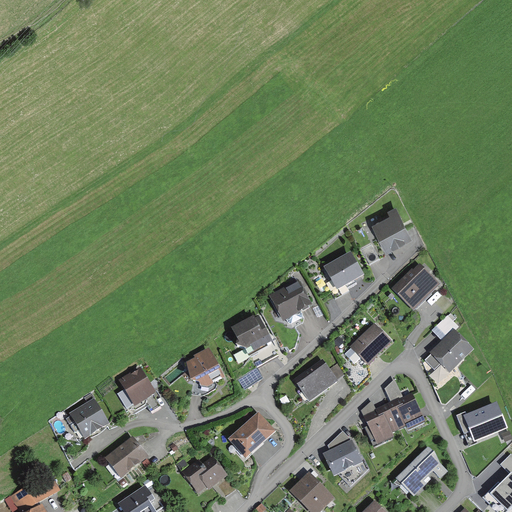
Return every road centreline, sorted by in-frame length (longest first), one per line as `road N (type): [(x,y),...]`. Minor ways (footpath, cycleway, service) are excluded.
road 1 (residential): [(263,491),(401,365),(418,373),(460,467),(461,492),(441,511)]
road 2 (residential): [(262,399),(419,245)]
road 3 (residential): [(78,462),(130,425),(186,427),(262,399)]
